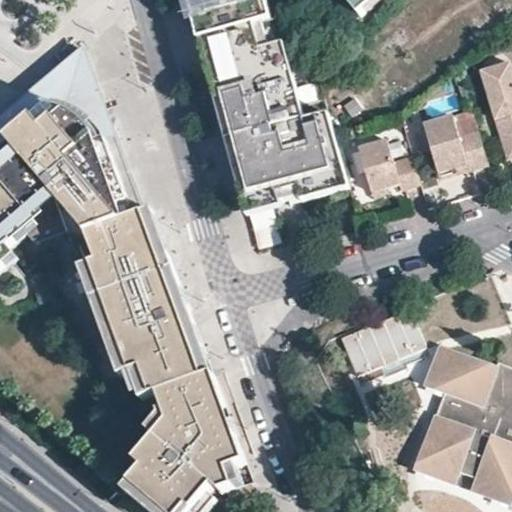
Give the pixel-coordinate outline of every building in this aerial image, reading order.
[(350,181),(334,124),(310,130),(307,121),(278,20),(273,22),(267,0),(188,0),(207,65),(210,64),(225,123),(249,212),(304,197),(305,203),(337,194),(335,184),(350,181)] [(345,0),(361,18),(383,0),(345,0)] [(108,101),(89,50),(72,66),(66,81),(108,101)] [(95,120),(118,128),(114,116),(108,101),(66,81),(72,66),(52,83),(0,127),(0,147),(36,116),(50,133),(73,116),(91,127),(95,120)] [(511,137),(511,66),(482,75),(500,134),(510,132),(511,137)] [(473,112),(454,117),(460,137),(479,130),(473,112)] [(310,130),(334,124),(331,115),(307,121),(310,130)] [(152,219),(118,128),(95,120),(91,127),(73,116),(50,133),(36,116),(0,147),(0,284),(26,263),(18,254),(35,239),(46,230),(64,224),(61,214),(65,212),(75,236),(116,344),(139,336),(145,349),(142,350),(161,348),(168,344),(178,337),(175,331),(182,328),(179,320),(198,313),(161,215),(152,219)] [(435,154),(442,175),(459,170),(461,177),(490,168),(479,130),(460,137),(454,117),(428,126),(435,154)] [(249,212),(225,123),(222,124),(245,213),(249,212)] [(511,137),(510,132),(500,134),(508,161),(511,160),(511,137)] [(390,144),(362,153),(375,195),(392,190),(403,187),(404,194),(424,188),(415,158),(395,164),(390,144)] [(442,175),(444,183),(461,177),(459,170),(442,175)] [(335,184),(337,194),(352,190),(350,181),(335,184)] [(375,195),(376,202),(394,197),(392,190),(375,195)] [(43,249),(75,236),(65,212),(61,214),(64,224),(46,230),(35,239),(43,249)] [(368,381),(430,352),(411,310),(348,339),(368,381)] [(157,372),(212,350),(198,313),(179,320),(182,328),(175,331),(178,337),(168,344),(161,348),(142,350),(145,349),(139,336),(116,344),(128,378),(129,382),(141,378),(157,372)] [(245,438),(222,378),(215,381),(210,367),(217,365),(212,350),(157,372),(168,399),(173,415),(178,426),(165,441),(145,465),(153,472),(134,496),(153,511),(205,511),(223,491),(232,498),(237,496),(237,498),(242,511),(244,511),(267,504),(260,486),(253,489),(247,471),(256,468),(249,451),(240,454),(235,442),(245,438)] [(511,374),(497,369),(494,374),(440,353),(424,391),(443,398),(414,474),(452,489),(457,479),(474,485),(470,496),(508,511),(511,502),(511,374)] [(222,378),(217,365),(210,367),(215,381),(222,378)] [(168,399),(157,372),(141,378),(151,405),(168,399)] [(178,426),(173,415),(157,435),(165,441),(178,426)] [(249,451),(245,438),(235,442),(240,454),(249,451)]
